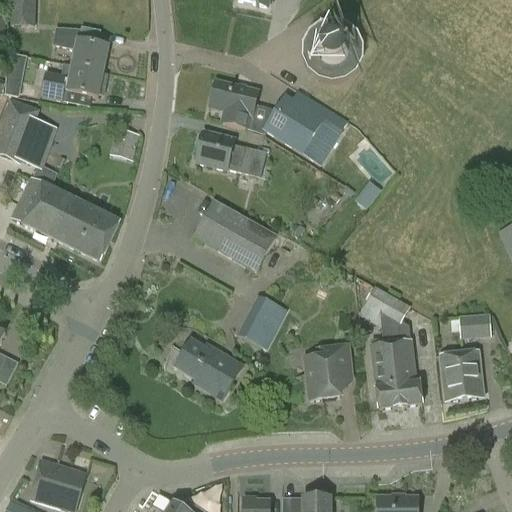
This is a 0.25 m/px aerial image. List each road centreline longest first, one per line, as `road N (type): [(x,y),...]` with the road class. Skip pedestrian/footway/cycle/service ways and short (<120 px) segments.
road 1 (tertiary): [(138,466),(182,474),(490,436)]
road 2 (unclassified): [(99,317),(124,276),(159,144),(161,0)]
